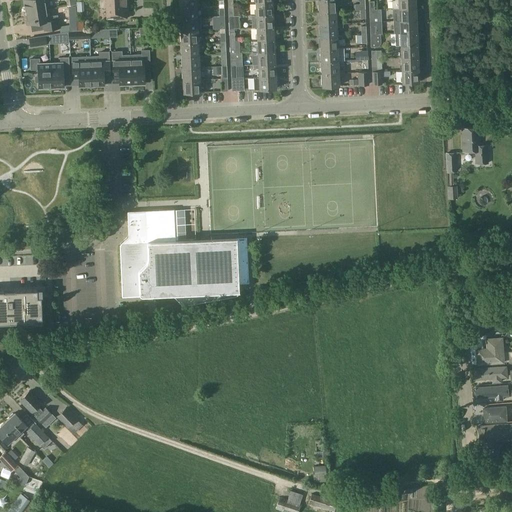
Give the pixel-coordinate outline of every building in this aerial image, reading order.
[(25,12),(45,9),(44,1),(47,1),(46,0),(22,0),(24,5),(25,12)] [(99,0),(100,7),(106,7),(106,19),(126,18),(126,12),(127,10),(126,0),(99,0)] [(317,0),(318,12),(335,11),(335,5),(342,5),(341,0),(317,0)] [(393,9),(399,8),(415,8),(414,0),(391,0),(392,0),(392,1),(391,1),(392,8),(393,8),(393,9)] [(355,10),(360,10),(365,10),(365,1),(359,1),(359,4),(355,4),(355,10)] [(255,15),(272,14),(272,2),(255,2),(255,15)] [(179,18),(196,17),(196,5),(179,6),(179,18)] [(399,8),(393,9),(393,21),(394,21),(399,21),(416,20),(415,8),(399,8)] [(45,9),(25,12),(26,18),(27,24),(42,22),(43,30),(59,27),(57,15),(49,16),(49,14),(46,14),(45,9)] [(369,18),(369,22),(381,22),(381,9),(374,9),(369,10),(369,18)] [(335,11),(318,12),(319,24),(336,23),(335,11)] [(252,27),(256,27),(273,26),(272,14),(255,15),(251,15),(252,27)] [(196,17),(179,18),(180,30),(197,29),(200,29),(200,17),(196,17)] [(399,21),(394,21),(395,33),(400,33),(416,32),(416,20),(399,21)] [(83,21),(76,22),(76,30),(84,29),(83,21)] [(336,23),(319,24),(319,36),(336,36),(336,35),(336,27),(343,27),(343,23),(336,23)] [(257,39),(273,38),(273,26),(256,27),(257,39)] [(69,38),(91,37),(91,29),(69,30),(69,38)] [(109,37),(109,29),(91,29),(91,37),(109,37)] [(181,42),(197,42),(197,29),(180,30),(181,42)] [(68,42),(68,30),(49,34),(50,42),(68,42)] [(229,40),(239,40),(239,37),(234,37),(234,32),(228,32),(229,40)] [(400,33),(395,33),(395,46),(400,45),(417,45),(417,43),(419,43),(419,38),(416,38),(416,33),(416,32),(400,33)] [(49,34),(29,38),(30,46),(50,42),(49,34)] [(320,41),(318,41),(318,47),(320,47),(320,49),(337,48),(336,39),(342,39),(342,35),(336,35),(336,36),(319,36),(320,41)] [(257,52),(274,51),(273,38),(257,39),(257,52)] [(229,40),(229,49),(239,49),(239,40),(229,40)] [(181,55),(198,54),(197,42),(181,42),(181,55)] [(401,58),(417,57),(417,45),(400,45),(401,58)] [(337,48),(320,49),(320,61),(337,60),(343,60),(343,48),(337,48)] [(142,54),(130,55),(131,86),(132,85),(139,84),(139,83),(143,82),(143,71),(150,70),(149,50),(141,50),(142,54)] [(121,51),(111,52),(112,72),(119,71),(119,83),(124,83),(124,84),(131,85),(131,86),(130,55),(121,55),(121,51)] [(274,51),(257,52),(253,52),(253,64),(258,64),(275,63),(274,51)] [(99,56),(90,57),(91,87),(98,86),(98,84),(103,84),(103,72),(110,72),(109,52),(99,52),(99,56)] [(182,67),(198,66),(198,54),(181,55),(182,67)] [(51,89),(58,87),(58,86),(63,86),(62,74),(69,73),(68,57),(60,58),(60,63),(50,63),(51,89)] [(90,57),(71,57),(72,73),(78,73),(79,85),(84,85),(84,86),(91,87),(90,57)] [(401,70),(418,69),(417,57),(401,58),(401,70)] [(30,70),(38,69),(38,76),(37,76),(37,81),(38,81),(39,87),(43,86),(43,88),(50,89),(51,89),(50,63),(40,63),(39,58),(30,59),(30,70)] [(337,60),(320,61),(321,74),(338,73),(338,65),(344,64),(344,60),(343,60),(337,60)] [(253,68),(258,68),(258,76),(275,76),(275,63),(258,64),(253,64),(253,68)] [(199,79),(198,66),(182,67),(182,80),(199,79)] [(418,69),(401,70),(402,83),(418,82),(418,69)] [(338,73),(321,74),(322,86),(328,86),(338,86),(338,85),(338,73)] [(258,76),(253,77),(254,89),(259,89),(271,89),(276,88),(275,76),(258,76)] [(199,79),(182,80),(183,93),(199,92),(203,92),(203,79),(199,79)] [(144,102),(143,91),(127,91),(127,103),(144,102)] [(487,145),(480,145),(479,127),(461,128),(463,152),(476,151),(476,154),(475,154),(476,164),(488,163),(487,145)] [(446,153),(447,172),(457,172),(456,152),(446,153)] [(447,186),(448,200),(458,199),(457,186),(447,186)] [(119,245),(119,247),(121,297),(146,295),(155,295),(166,295),(169,295),(171,296),(173,297),(175,299),(178,302),(181,304),(186,305),(234,296),(237,295),(238,292),(238,291),(238,283),(248,283),(246,237),(200,239),(197,239),(187,240),(175,240),(174,209),(149,210),(147,210),(137,211),(136,211),(127,211),(127,223),(127,224),(127,227),(128,234),(128,236),(127,237),(126,238),(121,242),(120,244),(119,245)] [(0,232),(14,232),(13,217),(0,217),(0,232)] [(0,323),(35,322),(34,318),(42,318),(40,289),(0,290),(0,323)] [(474,364),(504,363),(503,336),(482,337),(482,336),(473,337),(474,364)] [(473,378),(505,379),(506,366),(474,366),(473,378)] [(40,403),(28,391),(19,400),(31,412),(30,412),(45,427),(55,417),(45,407),(41,410),(37,406),(40,403)] [(475,435),(504,435),(504,405),(480,405),(480,424),(475,424),(475,435)] [(65,407),(56,416),(67,427),(73,433),(82,425),(76,419),(77,418),(65,407)] [(10,417),(5,421),(16,433),(16,434),(19,437),(23,433),(20,429),(25,424),(19,418),(20,416),(17,414),(15,414),(14,413),(13,413),(10,416),(10,417)] [(5,421),(0,426),(0,435),(7,443),(12,437),(16,434),(16,433),(5,421)] [(45,449),(53,441),(36,423),(27,431),(40,445),(41,444),(45,449)] [(69,444),(73,438),(62,429),(58,435),(69,444)] [(28,449),(20,462),(28,466),(36,453),(28,449)] [(6,452),(0,457),(0,458),(12,471),(18,465),(14,461),(7,454),(6,452)] [(48,467),(53,463),(47,456),(42,460),(48,467)] [(313,475),(314,482),(326,481),(325,475),(324,468),(313,468),(313,475)] [(29,476),(25,472),(15,481),(25,485),(29,476)] [(362,477),(349,478),(349,486),(363,485),(362,477)] [(279,497),(275,508),(287,511),(297,511),(300,504),(299,504),(302,496),(290,492),(288,500),(279,497)] [(21,494),(8,511),(22,511),(30,501),(21,494)] [(337,502),(311,495),(307,511),(310,511),(339,511),(342,504),(336,503),(337,502)]
